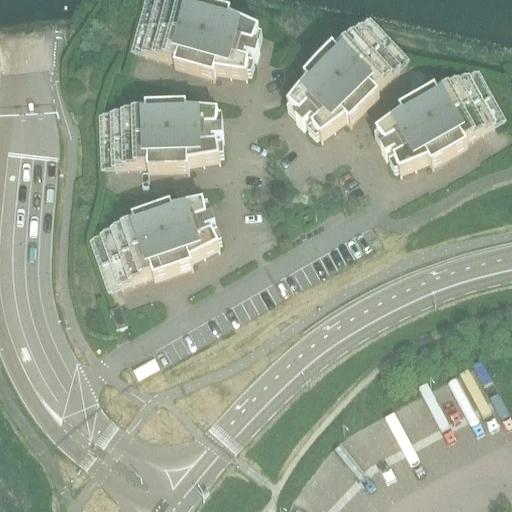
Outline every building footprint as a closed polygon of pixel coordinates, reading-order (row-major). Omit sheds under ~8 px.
[(160,7),(144,61),(177,70),(176,75),(215,86),(217,81),(248,85),(250,70),(245,68),(247,63),(258,65),(260,55),(255,54),(261,40),(232,27),(233,22),(193,11),(192,16),(160,7)] [(309,88),(289,113),(301,123),(297,127),(304,134),(312,127),(317,131),(313,135),(322,147),(348,128),(351,132),(380,103),(377,99),(404,73),(366,33),(338,59),(335,56),(305,85),(309,88)] [(403,121),(377,140),(387,153),(382,155),(387,165),(397,159),(400,164),(395,167),(401,182),(430,170),(433,174),(469,154),(466,149),(506,128),(476,79),(439,101),(436,96),(401,117),(403,121)] [(103,119),(103,176),(149,175),(149,180),(190,178),(190,173),(221,168),(219,153),(213,153),(213,147),(225,146),(224,136),(219,136),(220,121),(188,118),(188,113),(147,114),(147,119),(103,119)] [(221,255),(214,241),(209,243),(206,237),(217,233),(214,223),(209,225),(205,210),(174,217),(172,212),(134,226),(135,231),(94,246),(112,299),(154,283),(155,288),(194,274),(193,269),(221,255)] [(110,315),(117,335),(128,331),(121,311),(110,315)]
